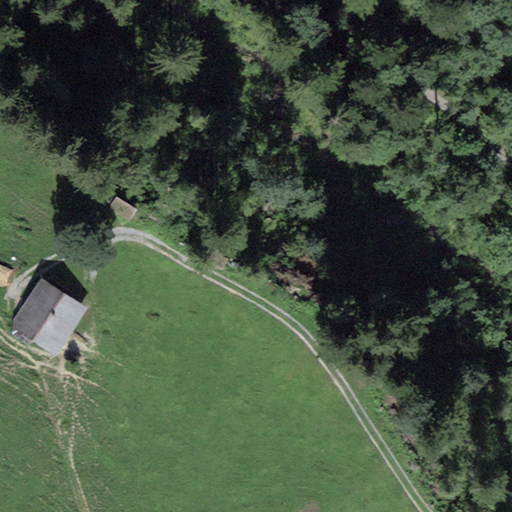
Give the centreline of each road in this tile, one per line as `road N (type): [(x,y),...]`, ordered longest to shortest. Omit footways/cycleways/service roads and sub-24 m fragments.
road 1 (track): [(268,0),(429,96),(511,163)]
road 2 (track): [(80,511),(45,385),(26,342),(0,326)]
